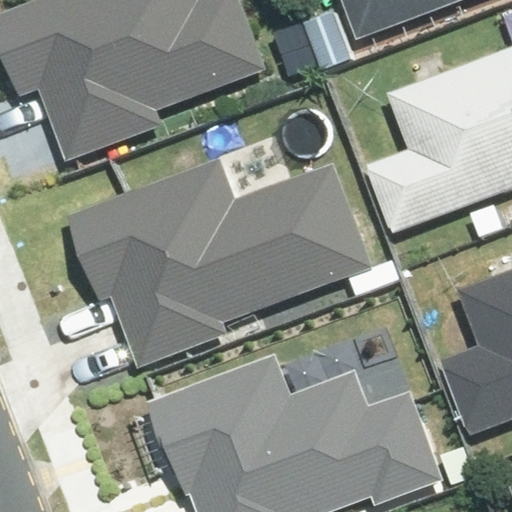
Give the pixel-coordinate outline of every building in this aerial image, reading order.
[(22,0),(0,8),(58,166),(168,126),(160,105),(289,59),(267,0),(22,0)] [(309,0),(336,67),(509,0),(309,0)] [(361,170),(391,246),(511,198),(511,53),(396,98),(416,148),(361,170)] [(250,159),(79,221),(136,379),(246,339),(238,318),(367,272),(332,175),(265,199),(250,159)] [(441,365),(476,453),(511,439),(511,290),(470,306),(486,347),(441,365)] [(301,354),(165,400),(203,511),(326,511),(439,474),(412,397),(375,409),(361,368),(311,384),(301,354)]
